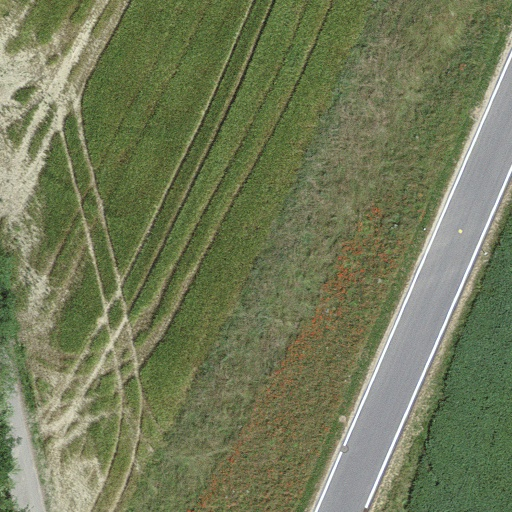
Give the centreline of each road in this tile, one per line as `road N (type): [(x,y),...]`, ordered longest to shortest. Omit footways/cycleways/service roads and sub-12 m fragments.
road 1 (tertiary): [(339,511),(511,100)]
road 2 (unclassified): [(0,353),(34,511)]
